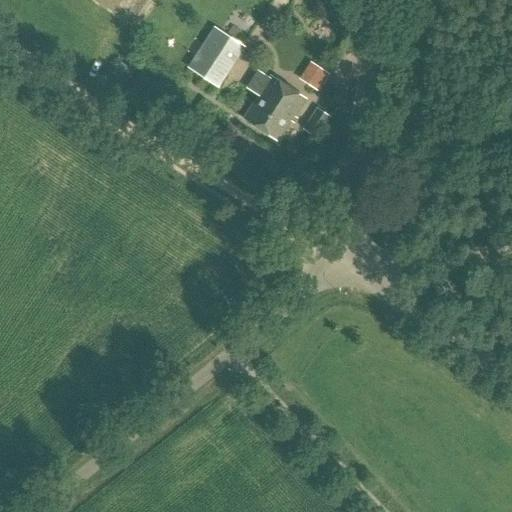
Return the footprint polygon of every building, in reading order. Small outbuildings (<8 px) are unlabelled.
[(190,69),(217,86),(243,46),(216,28),(190,69)] [(109,74),(123,84),(133,70),(118,60),(109,74)] [(310,85),(318,91),(329,75),(321,69),(310,85)] [(243,119),(277,141),(303,100),(270,78),(243,119)] [(304,129),(316,137),(329,117),(317,109),(304,129)]
